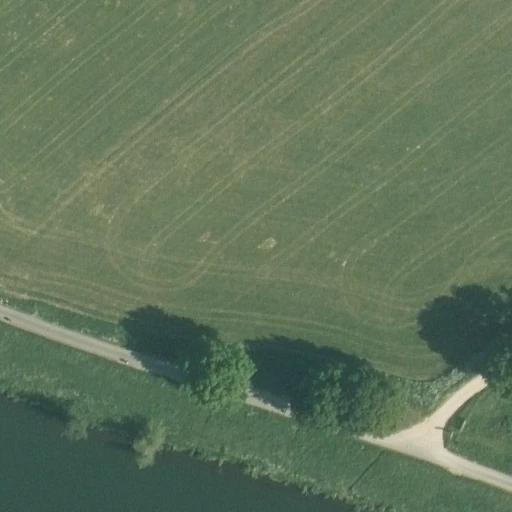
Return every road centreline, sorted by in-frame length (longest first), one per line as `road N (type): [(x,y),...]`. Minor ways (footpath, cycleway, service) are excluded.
road 1 (unclassified): [(414,449),(0,317)]
road 2 (unclassified): [(414,449),(450,408),(511,367)]
